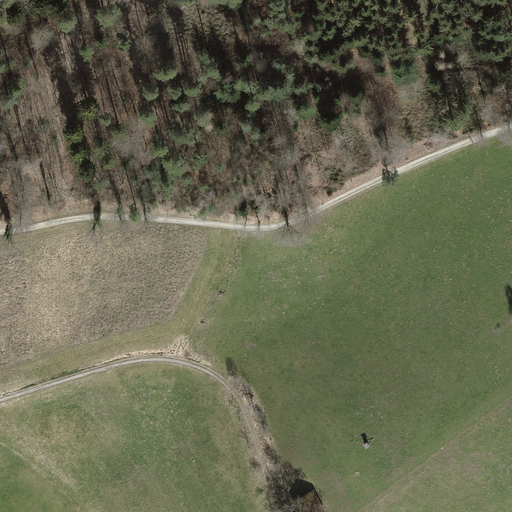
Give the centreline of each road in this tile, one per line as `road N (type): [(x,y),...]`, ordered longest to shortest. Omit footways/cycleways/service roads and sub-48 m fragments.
road 1 (track): [(511,126),(365,183),(293,222),(251,228),(89,218),(0,234)]
road 2 (track): [(0,401),(132,360),(188,362),(224,381),(245,416),(277,511)]
